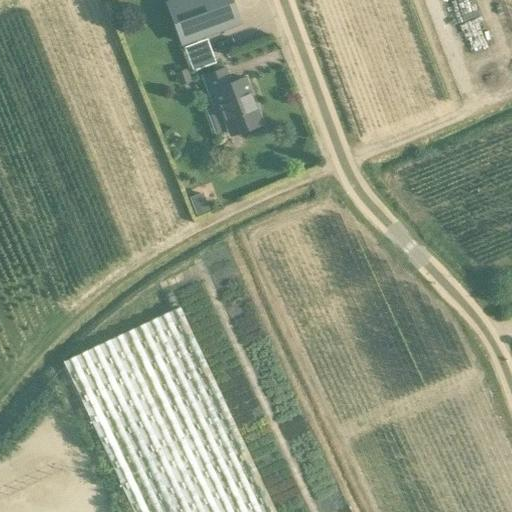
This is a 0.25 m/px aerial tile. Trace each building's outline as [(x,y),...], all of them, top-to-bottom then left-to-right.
[(227,0),(175,0),(165,4),(181,43),(236,23),(227,0)] [(244,78),(230,83),(225,68),(201,76),(214,109),(218,108),(228,136),(261,123),(244,78)] [(179,86),(190,82),(191,82),(187,69),(175,73),(179,86)] [(209,209),(202,192),(188,197),(195,215),(209,209)] [(274,511),(179,307),(63,362),(133,511),(274,511)]
